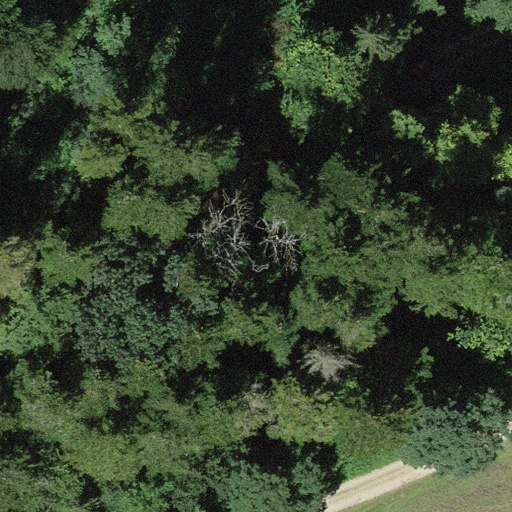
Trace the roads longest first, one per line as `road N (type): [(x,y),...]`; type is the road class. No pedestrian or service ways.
road 1 (track): [(0,326),(251,214),(438,60),(511,26)]
road 2 (track): [(511,422),(303,511)]
